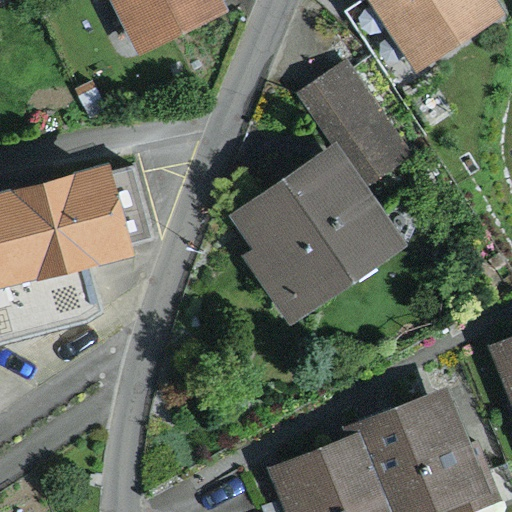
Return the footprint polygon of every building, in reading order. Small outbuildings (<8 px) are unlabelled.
[(121,0),(142,43),(215,6),(212,0),(121,0)] [(383,0),(419,54),(487,9),(481,0),(383,0)] [(306,97),(361,177),(402,150),(347,70),(306,97)] [(0,340),(85,318),(98,309),(84,256),(153,238),(133,165),(0,199),(0,340)] [(253,252),(287,301),(378,239),(330,168),(257,218),(272,239),(253,252)] [(396,511),(471,482),(440,403),(360,433),(365,444),(391,511),(396,511)] [(285,475),(300,511),(391,511),(365,444),(285,475)]
